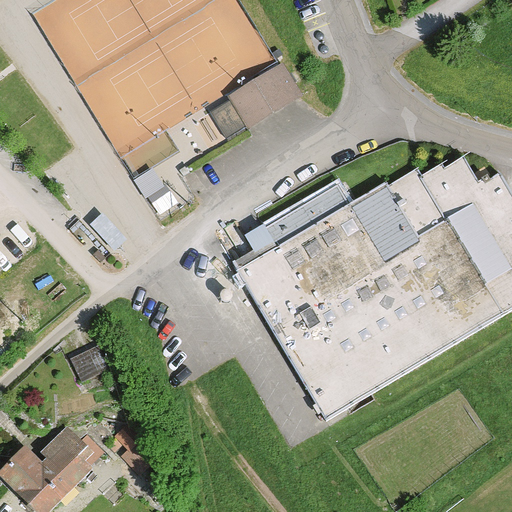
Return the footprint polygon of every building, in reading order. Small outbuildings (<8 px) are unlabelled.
[(298,97),(277,63),(221,97),(242,131),(298,97)] [(483,286),(501,316),(511,309),(511,195),(500,176),(478,189),(453,147),(413,172),(445,223),(469,208),(507,271),(483,286)] [(132,178),(157,215),(177,202),(151,165),(132,178)] [(328,422),(501,316),(483,286),(445,223),(413,172),(350,210),(336,186),(244,242),(254,259),(236,270),(328,422)] [(100,210),(84,223),(111,254),(126,240),(100,210)] [(9,232),(0,236),(0,266),(21,257),(9,232)] [(97,345),(69,358),(80,381),(107,368),(97,345)] [(141,439),(128,425),(115,438),(128,451),(141,439)] [(65,427),(35,456),(22,444),(0,464),(0,479),(31,511),(47,511),(91,471),(82,462),(91,454),(65,427)] [(141,439),(128,451),(121,457),(139,476),(159,457),(141,439)]
